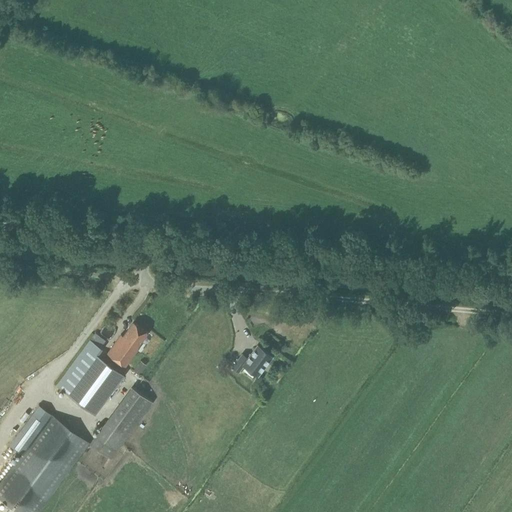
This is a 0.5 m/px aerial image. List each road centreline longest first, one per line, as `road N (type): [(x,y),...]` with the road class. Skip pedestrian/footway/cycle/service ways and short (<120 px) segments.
road 1 (unclassified): [(511,273),(0,225)]
road 2 (track): [(140,276),(511,314)]
road 3 (track): [(0,266),(140,276)]
